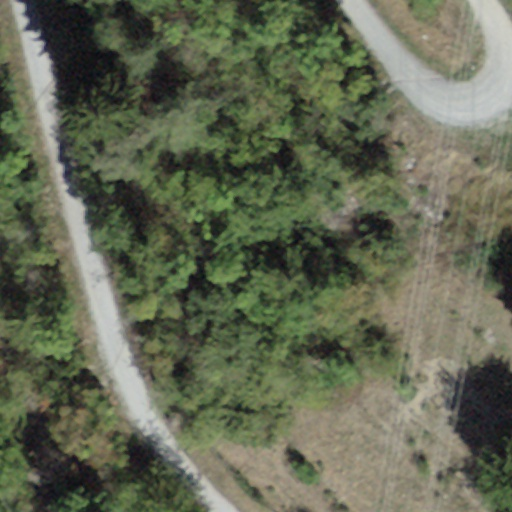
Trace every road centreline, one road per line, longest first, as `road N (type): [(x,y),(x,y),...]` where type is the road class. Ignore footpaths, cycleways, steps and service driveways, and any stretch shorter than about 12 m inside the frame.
road 1 (track): [(209,511),(180,481),(124,389),(23,0)]
road 2 (track): [(340,0),(384,57),(460,112),(511,93)]
